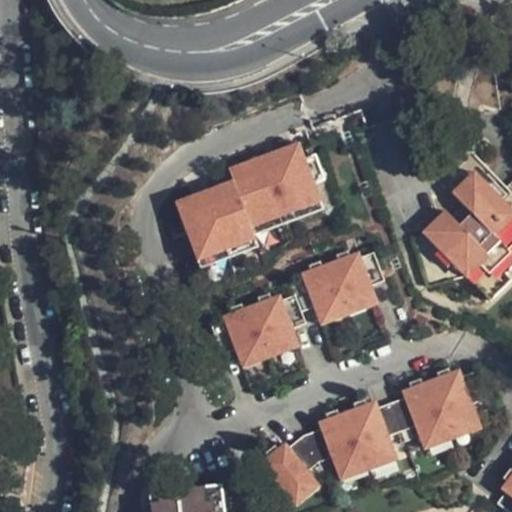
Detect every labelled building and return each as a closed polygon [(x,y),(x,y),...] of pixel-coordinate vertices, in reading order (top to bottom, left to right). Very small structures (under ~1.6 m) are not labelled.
[(224,172),(229,185),(230,192),(246,235),(319,208),(311,188),(320,185),(316,173),(320,172),(315,157),(301,161),(295,146),(224,172)] [(439,199),(417,219),(433,238),(460,269),(496,311),(511,297),(511,200),(483,167),(474,176),(451,193),(460,202),(449,211),(439,199)] [(451,193),(474,176),(467,168),(446,186),(451,193)] [(230,192),(229,185),(187,200),(192,207),(230,192)] [(246,235),(230,192),(192,207),(187,200),(170,207),(190,265),(249,243),(246,235)] [(319,208),(246,235),(249,243),(321,217),(319,208)] [(460,269),(433,238),(427,244),(453,275),(460,269)] [(249,243),(190,265),(194,276),(253,254),(249,243)] [(346,275),(361,269),(359,263),(343,269),(346,275)] [(287,309),(293,326),(313,319),(317,330),(354,316),(375,309),(372,299),(385,294),(375,265),(361,269),(346,275),(343,269),(316,278),(319,285),(302,291),(304,295),(285,302),(287,309)] [(319,285),(316,278),(299,284),(302,291),(319,285)] [(258,320),(273,314),(270,307),(255,312),(258,320)] [(297,338),(293,326),(287,309),(273,314),(258,320),(255,312),(226,323),(229,330),(213,336),(200,340),(210,366),(222,362),(227,374),(287,351),(283,342),(297,338)] [(354,316),(317,330),(320,337),(378,314),(375,309),(354,316)] [(229,330),(226,323),(210,329),(213,336),(229,330)] [(287,351),(227,374),(228,380),(290,359),(287,351)] [(446,392),(463,388),(459,378),(442,385),(446,392)] [(479,382),(463,388),(446,392),(442,385),(430,389),(451,441),(478,430),(473,416),(490,409),(479,382)] [(451,441),(430,389),(422,393),(426,402),(408,409),(395,413),(406,442),(419,437),(424,450),(451,441)] [(426,402),(422,393),(405,400),(408,409),(426,402)] [(365,425),(384,418),(380,408),(360,415),(365,425)] [(406,442),(395,413),(384,418),(365,425),(360,415),(349,419),(368,469),(398,459),(394,446),(406,442)] [(368,469),(349,419),(338,423),(341,433),(327,438),(311,443),(309,445),(323,472),(338,467),(343,480),(368,469)] [(341,433),(338,423),(324,428),(327,438),(341,433)] [(478,430),(451,441),(424,450),(428,461),(483,441),(478,430)] [(323,472),(309,445),(294,460),(292,457),(280,466),(276,461),(262,471),(294,510),(319,489),(312,481),(323,472)] [(280,466),(292,457),(288,453),(276,461),(280,466)] [(500,468),(511,476),(511,459),(509,457),(500,468)] [(398,459),(368,469),(343,480),(347,491),(403,471),(398,459)] [(511,511),(511,476),(500,468),(493,478),(499,484),(488,499),(481,510),(483,511),(511,511)] [(236,511),(233,478),(147,486),(149,511),(236,511)] [(499,484),(493,478),(482,492),(488,499),(499,484)] [(319,489),(294,510),(295,511),(301,511),(323,494),(319,489)]
